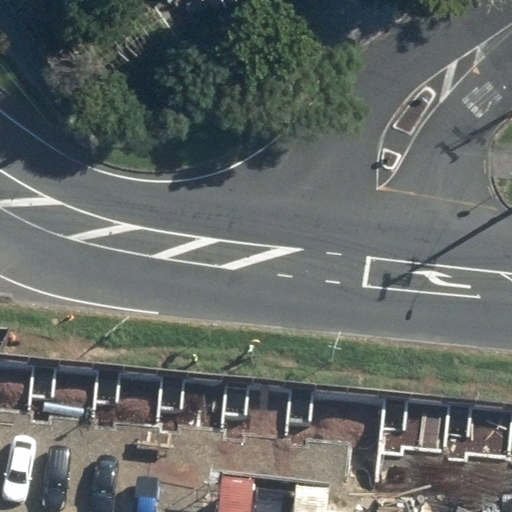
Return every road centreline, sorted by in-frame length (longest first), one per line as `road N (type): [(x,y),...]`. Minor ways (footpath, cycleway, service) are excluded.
road 1 (secondary): [(0,184),(30,203),(105,226),(365,270)]
road 2 (residential): [(365,270),(409,123),(465,64),(511,31)]
road 3 (secondary): [(365,270),(511,288)]
